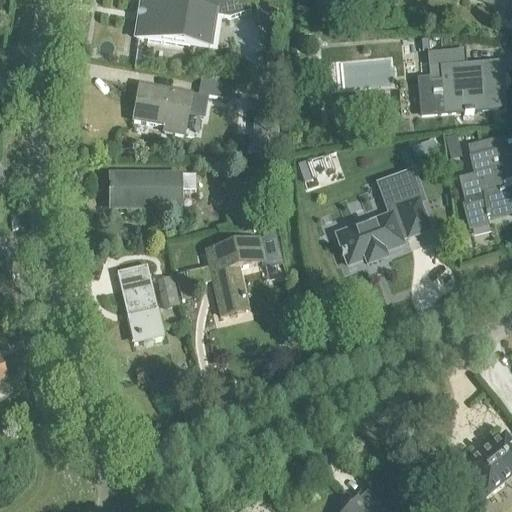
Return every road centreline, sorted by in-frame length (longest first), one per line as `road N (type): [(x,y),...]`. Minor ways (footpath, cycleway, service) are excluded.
road 1 (residential): [(116,511),(74,405),(39,237),(35,124),(48,0)]
road 2 (residential): [(118,511),(511,325)]
